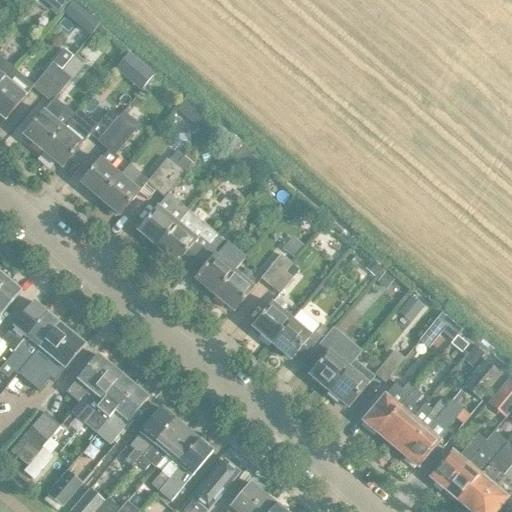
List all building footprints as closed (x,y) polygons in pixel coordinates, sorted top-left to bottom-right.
[(63,0),(48,0),(60,11),(67,4),(63,0)] [(78,28),(89,37),(97,28),(86,19),(78,28)] [(0,89),(14,72),(15,70),(0,57),(0,89)] [(62,72),(43,96),(51,103),(70,79),(72,81),(84,67),(74,58),(62,72)] [(43,96),(62,72),(53,64),(33,88),(43,96)] [(14,72),(0,89),(0,116),(5,121),(33,88),(14,72)] [(44,153),(74,116),(55,100),(24,136),(44,153)] [(184,101),(176,111),(200,130),(208,120),(184,101)] [(99,143),(118,119),(109,111),(90,135),(99,143)] [(118,119),(99,143),(109,151),(114,155),(139,126),(123,113),(118,119)] [(74,116),(44,153),(62,168),(82,144),(65,129),(75,117),(74,116)] [(259,163),(243,148),(230,163),(246,177),(259,163)] [(158,191),(189,153),(187,152),(185,155),(179,150),(177,152),(176,151),(168,160),(166,159),(148,181),(147,182),(158,191)] [(81,184),(101,201),(122,177),(112,168),(119,159),(114,155),(109,151),(81,184)] [(189,153),(158,191),(165,197),(192,165),(192,164),(196,159),(189,153)] [(122,177),(101,201),(119,216),(147,182),(148,181),(140,175),(131,185),(122,177)] [(159,249),(189,212),(169,196),(159,208),(158,207),(138,231),(159,249)] [(189,212),(159,249),(177,265),(181,260),(191,268),(217,237),(218,236),(189,212)] [(217,237),(191,268),(199,275),(195,280),(216,297),(236,273),(216,256),(220,252),(218,250),(224,243),(217,237)] [(272,287),(292,263),(281,255),(262,279),(272,287)] [(292,263),(272,287),(281,294),(300,271),(292,263)] [(236,273),(216,297),(234,312),(254,288),(236,273)] [(385,273),(377,282),(386,290),(394,280),(385,273)] [(6,281),(0,288),(0,324),(3,321),(0,318),(0,315),(20,292),(6,281)] [(411,297),(399,312),(411,322),(423,307),(411,297)] [(278,298),(273,304),(281,310),(285,305),(278,298)] [(0,368),(46,314),(32,302),(11,328),(13,329),(2,342),(0,339),(0,368)] [(273,345),(293,321),(281,310),(273,304),(253,328),(273,345)] [(293,321),(273,345),(290,360),(294,355),(305,364),(325,340),(314,331),(318,326),(300,312),(293,321)] [(46,314),(0,368),(0,369),(0,370),(0,373),(10,381),(58,324),(46,314)] [(463,329),(444,314),(420,343),(428,350),(445,329),(456,338),(457,337),(463,329)] [(58,324),(10,381),(12,382),(28,362),(34,367),(26,376),(33,381),(72,335),(58,324)] [(350,369),(350,368),(362,353),(334,330),(325,340),(305,364),(313,371),(309,375),(330,393),(350,369)] [(72,335),(33,381),(27,389),(34,395),(48,379),(54,384),(64,372),(62,371),(84,345),(72,335)] [(457,337),(450,345),(462,354),(468,346),(457,337)] [(386,383),(406,359),(396,351),(376,374),(386,383)] [(79,405),(110,367),(96,356),(75,382),(66,394),(72,399),(79,405)] [(484,362),(463,387),(480,401),(501,376),(496,372),(498,371),(491,365),(489,367),(484,362)] [(101,403),(122,378),(110,367),(79,405),(85,409),(92,415),(101,403)] [(361,378),(350,369),(330,393),(348,408),(373,378),(366,372),(361,378)] [(122,378),(101,403),(92,415),(84,425),(96,435),(104,425),(135,388),(122,378)] [(487,405),(505,420),(511,412),(511,411),(511,381),(509,379),(487,405)] [(377,433),(419,383),(417,382),(412,388),(408,384),(402,391),(395,384),(364,421),(377,433)] [(419,383),(377,433),(391,445),(413,419),(419,411),(414,406),(427,391),(419,383)] [(135,388),(104,425),(96,435),(110,447),(127,426),(126,425),(147,399),(135,388)] [(445,408),(405,456),(419,468),(450,432),(447,430),(464,411),(453,401),(446,409),(445,408)] [(413,419),(391,445),(405,456),(445,408),(439,402),(432,410),(425,404),(419,411),(413,419)] [(133,469),(173,420),(160,409),(139,435),(140,436),(131,448),(135,451),(125,463),(133,469)] [(27,468),(32,461),(61,427),(44,413),(10,453),(27,468)] [(173,420),(133,469),(134,470),(138,466),(145,472),(151,465),(155,468),(186,431),(173,420)] [(186,431),(155,468),(156,469),(162,473),(151,486),(157,491),(199,442),(186,431)] [(485,442),(445,489),(458,501),(489,465),(507,444),(494,432),(486,442),(485,442)] [(445,489),(485,442),(477,436),(458,457),(454,453),(432,479),(445,489)] [(51,440),(32,461),(43,470),(57,445),(51,440)] [(199,442),(157,491),(171,503),(191,479),(190,477),(211,451),(199,442)] [(489,465),(458,501),(471,511),(472,511),(511,465),(511,447),(507,444),(489,465)] [(32,461),(27,468),(22,474),(33,484),(44,471),(32,461)] [(183,511),(205,511),(238,474),(223,462),(183,511)] [(511,465),(472,511),(497,511),(511,495),(511,465)] [(63,509),(82,485),(66,472),(46,496),(63,509)] [(250,511),(264,496),(251,484),(230,509),(231,510),(229,511),(250,511)] [(97,511),(107,500),(104,503),(89,490),(70,511),(97,511)] [(264,496),(250,511),(272,511),(277,506),(264,496)] [(118,511),(120,511),(107,500),(97,511),(118,511)]
